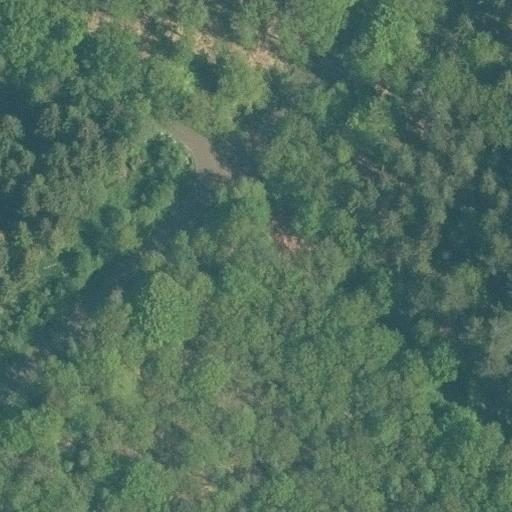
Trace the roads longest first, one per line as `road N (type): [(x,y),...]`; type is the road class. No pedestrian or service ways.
road 1 (track): [(229,167),(511,454)]
road 2 (tertiary): [(0,396),(229,167)]
road 3 (unclassified): [(229,167),(0,35)]
road 4 (tertiary): [(229,167),(404,0)]
